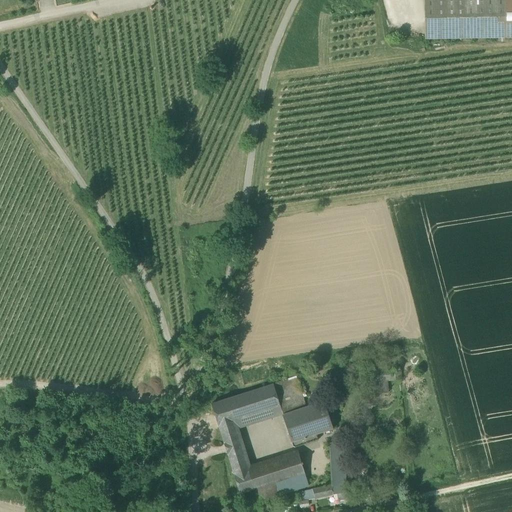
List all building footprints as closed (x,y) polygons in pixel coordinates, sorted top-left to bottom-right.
[(425,0),(426,39),(506,38),(505,0),(425,0)] [(366,372),(368,394),(389,393),(388,381),(396,380),(395,370),(366,372)] [(290,379),(273,384),(283,415),(306,408),(296,377),(290,379)] [(212,404),(225,445),(239,439),(236,430),(234,422),(280,407),(283,415),(273,384),(212,404)] [(283,415),(291,443),(316,435),(333,429),(324,402),(306,408),(283,415)] [(236,430),(283,415),(280,407),(234,422),(236,430)] [(318,440),(316,435),(291,443),(293,447),(293,448),(295,448),(318,440)] [(225,445),(227,454),(242,449),(239,439),(225,445)] [(330,444),(332,486),(346,483),(343,440),(330,444)] [(254,490),(305,474),(299,454),(249,470),(242,449),(227,454),(240,494),(254,490)] [(308,485),(305,474),(254,490),(258,501),(308,485)] [(313,490),(315,499),(346,492),(346,483),(332,486),(326,487),(326,486),(324,486),(325,487),(313,490)] [(300,493),(302,501),(315,499),(313,490),(300,493)]
